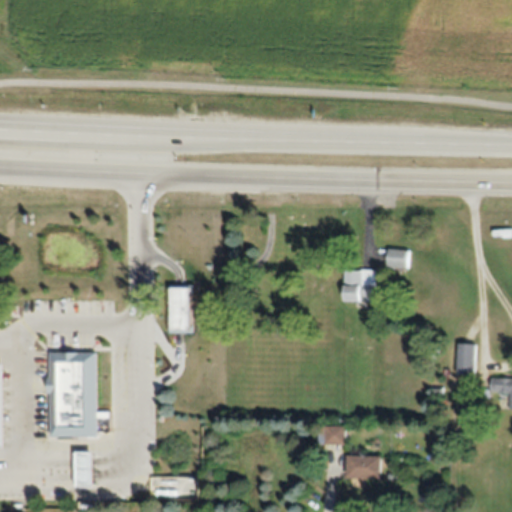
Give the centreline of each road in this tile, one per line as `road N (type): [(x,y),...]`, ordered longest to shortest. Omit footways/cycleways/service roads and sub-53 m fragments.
road 1 (trunk): [(511,143),(0,127)]
road 2 (trunk): [(0,164),(511,179)]
